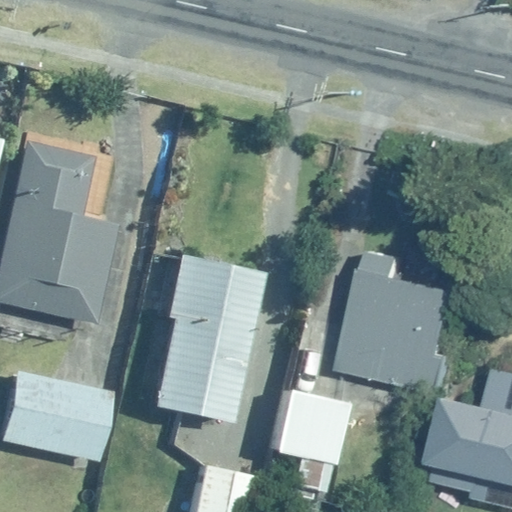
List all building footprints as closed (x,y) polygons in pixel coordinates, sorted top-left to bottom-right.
[(62,219),(75,160),(15,146),(0,209),(0,306),(81,325),(103,229),(62,219)] [(255,267),(166,247),(150,316),(159,318),(138,409),(218,427),(255,267)] [(393,258),(365,252),(336,376),(441,401),(451,358),(439,355),(454,290),(389,275),(393,258)] [(511,371),(485,366),(476,403),(442,395),(426,463),(435,465),(431,483),(473,493),(471,502),(511,511),(511,371)] [(103,390),(1,367),(0,373),(0,443),(87,463),(103,390)] [(339,402),(275,388),(260,454),(288,461),(281,490),(317,498),(339,402)] [(231,511),(240,480),(189,467),(177,511),(231,511)]
